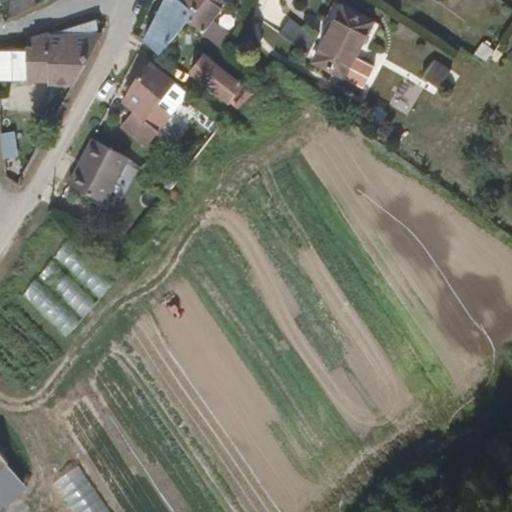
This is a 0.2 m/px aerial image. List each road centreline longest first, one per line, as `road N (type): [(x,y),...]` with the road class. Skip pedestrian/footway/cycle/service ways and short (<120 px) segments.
road 1 (unclassified): [(2,243),(44,184),(140,0)]
road 2 (unclassified): [(121,0),(0,31)]
